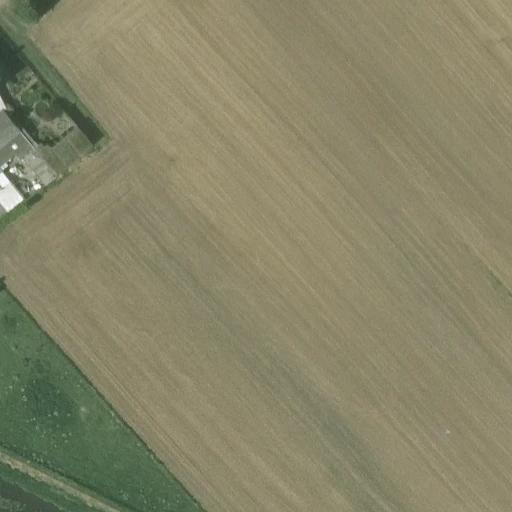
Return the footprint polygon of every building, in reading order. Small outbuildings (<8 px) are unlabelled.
[(0,61),(0,81),(10,74),(0,61)] [(3,110),(0,112),(0,146),(20,130),(3,110)] [(77,125),(50,147),(47,143),(44,146),(41,142),(34,147),(35,148),(34,148),(47,164),(57,175),(93,145),(77,125)] [(20,130),(0,146),(0,165),(16,151),(22,159),(34,148),(35,148),(34,147),(20,130)] [(57,175),(47,164),(37,173),(46,184),(57,175)] [(23,199),(9,182),(0,189),(0,206),(6,214),(23,199)]
